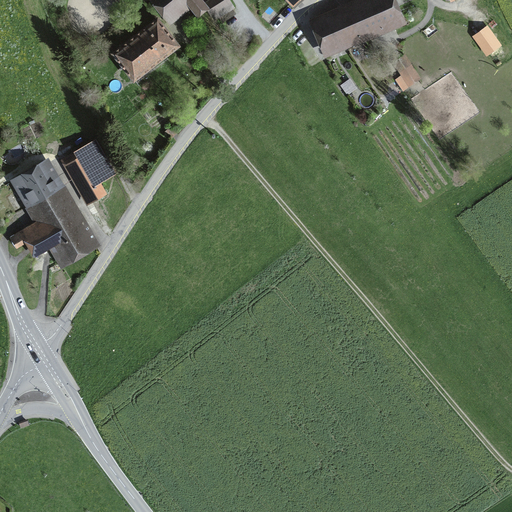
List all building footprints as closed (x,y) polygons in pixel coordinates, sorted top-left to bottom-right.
[(154,0),(173,23),(191,9),(197,17),(211,6),(205,0),(154,0)] [(390,0),(369,0),(349,9),(361,36),(399,19),(396,13),(390,0)] [(405,0),(390,0),(396,13),(409,7),(405,0)] [(349,9),(341,12),(340,9),(314,20),(315,23),(327,50),(361,36),(349,9)] [(157,16),(113,51),(135,78),(178,44),(157,16)] [(485,27),(472,36),(488,57),(501,47),(485,27)] [(404,52),(391,60),(408,85),(421,77),(404,52)] [(451,73),(412,99),(438,138),(476,112),(451,73)] [(366,106),(371,105),(373,100),(373,99),(371,96),(366,94),(364,94),(362,96),(360,100),(362,105),(363,105),(366,106)] [(170,128),(167,131),(172,136),(175,133),(170,128)] [(78,156),(63,163),(85,204),(107,192),(101,181),(117,173),(98,136),(74,149),(78,156)] [(50,156),(3,182),(15,204),(22,200),(34,222),(10,235),(16,247),(25,242),(32,255),(49,246),(60,267),(99,245),(50,156)] [(27,420),(19,423),(21,428),(29,426),(27,420)]
